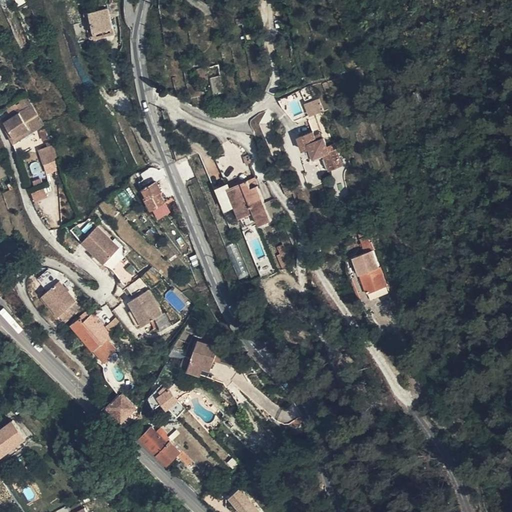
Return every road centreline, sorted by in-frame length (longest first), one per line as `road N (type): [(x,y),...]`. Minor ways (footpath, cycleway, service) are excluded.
road 1 (tertiary): [(345,511),(305,404),(230,304),(166,154),(140,52),(146,0)]
road 2 (tertiary): [(206,511),(0,308)]
